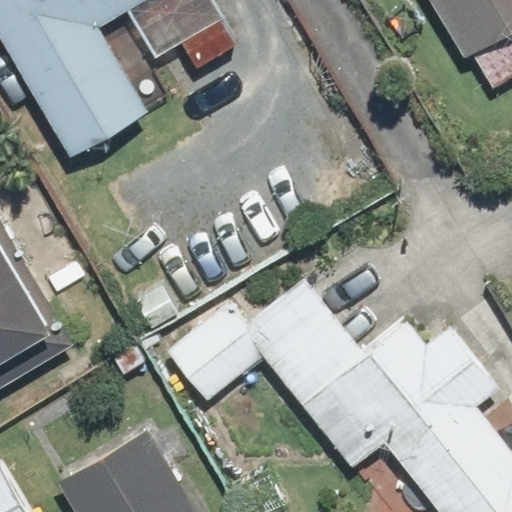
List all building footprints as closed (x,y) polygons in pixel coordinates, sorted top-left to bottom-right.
[(0,0),(0,1),(73,140),(150,100),(103,11),(122,0),(0,0)] [(511,0),(431,0),(461,49),(511,19),(511,0)] [(0,352),(68,310),(14,224),(10,226),(0,208),(0,352)] [(325,298),(303,271),(249,311),(230,290),(171,340),(189,362),(189,363),(210,389),(212,388),(214,391),(270,344),(363,468),(394,445),(443,506),(434,511),(511,511),(511,436),(414,311),(363,351),(323,299),(325,298)] [(203,511),(148,419),(63,468),(89,511),(203,511)] [(0,511),(29,511),(0,462),(0,511)]
